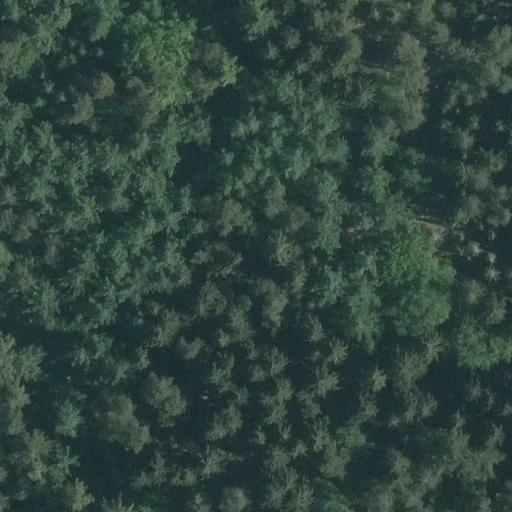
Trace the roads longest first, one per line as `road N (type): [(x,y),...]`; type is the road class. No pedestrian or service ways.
road 1 (track): [(472,0),(414,142),(303,511)]
road 2 (track): [(0,306),(32,317),(128,511)]
